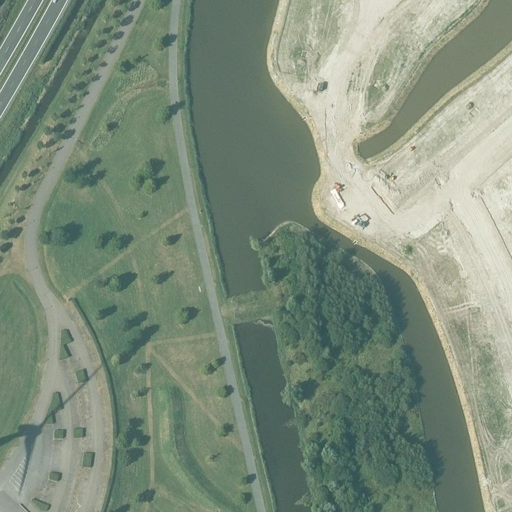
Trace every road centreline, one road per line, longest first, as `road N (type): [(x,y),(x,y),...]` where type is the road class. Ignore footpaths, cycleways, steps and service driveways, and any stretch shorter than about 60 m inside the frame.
road 1 (unclassified): [(138,0),(36,204),(30,250),(52,312),(54,350),(35,424),(0,483)]
road 2 (residential): [(375,11),(338,59),(325,109),(327,153),(376,210),(399,223),(459,195)]
